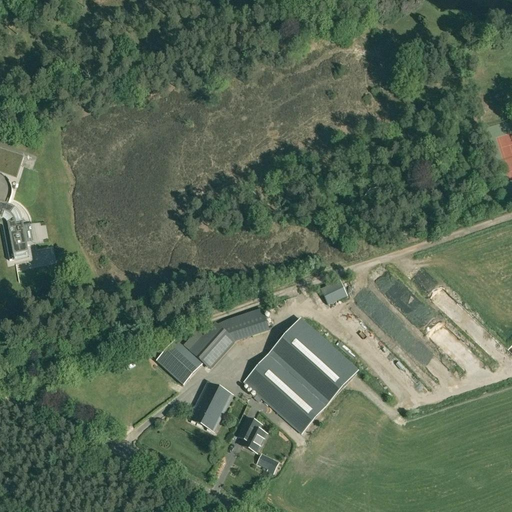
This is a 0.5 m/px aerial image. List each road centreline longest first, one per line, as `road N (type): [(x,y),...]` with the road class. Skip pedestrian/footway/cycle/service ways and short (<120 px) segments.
road 1 (track): [(0,386),(14,373),(77,364),(511,212)]
road 2 (unclassified): [(244,511),(0,388)]
